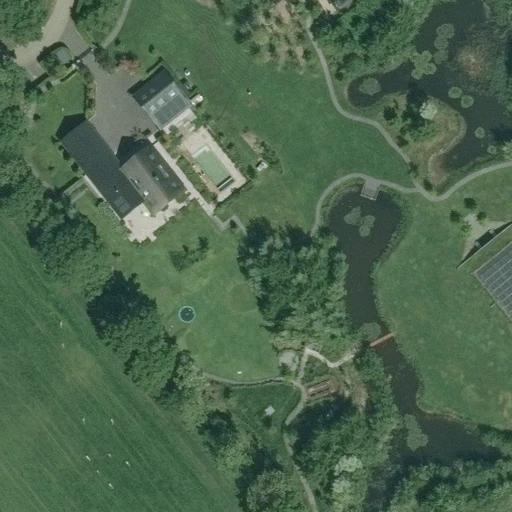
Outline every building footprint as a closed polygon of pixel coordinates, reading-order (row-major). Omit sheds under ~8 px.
[(327,0),(336,10),(347,0),(327,0)] [(189,109),(162,76),(134,98),(161,131),(189,109)] [(114,192),(127,182),(154,216),(184,192),(150,149),(122,172),(110,157),(95,169),(114,192)] [(511,228),(459,272),(511,337),(511,228)] [(307,341),(303,348),(311,352),(314,344),(307,341)]
